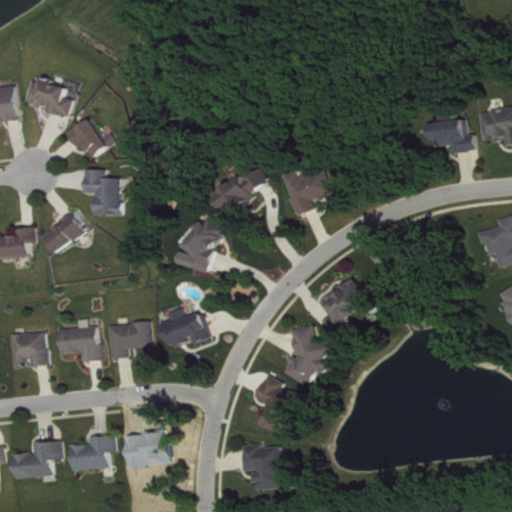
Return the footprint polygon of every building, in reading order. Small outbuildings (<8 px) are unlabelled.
[(44,82),(38,103),(58,108),(57,113),(81,119),(86,101),(77,99),(80,88),(53,81),(53,84),(44,82)] [(27,88),(0,89),(0,124),(29,123),(27,88)] [(511,110),(491,113),(495,144),(511,141),(511,110)] [(123,134),(115,139),(103,119),(83,132),(101,161),(129,144),(123,134)] [(436,125),(438,142),(451,140),(453,156),(486,152),(484,136),(475,137),(474,121),(436,125)] [(118,171),(98,170),(97,194),(108,195),(107,216),(135,217),(135,204),(132,204),(132,180),(118,179),(118,171)] [(239,219),(268,199),(265,194),(279,185),(270,171),(253,182),(251,178),(224,195),(239,219)] [(346,196),(337,171),(312,179),(309,171),(295,176),(309,218),(328,211),(325,203),(346,196)] [(68,254),(99,234),(86,214),(55,235),(68,254)] [(219,274),(222,265),(223,264),(227,249),(240,231),(219,216),(190,256),(187,265),(219,274)] [(511,269),(511,219),(508,221),(509,228),(488,234),(495,258),(506,255),(509,270),(511,269)] [(47,244),(46,228),(29,230),(30,236),(10,238),(12,260),(42,257),(41,245),(47,244)] [(375,311),(378,316),(388,308),(365,279),(347,294),(346,293),(331,304),(341,316),(334,321),(344,334),(375,311)] [(180,351),(221,338),(214,315),(198,320),(194,310),(179,315),(182,322),(172,325),(180,351)] [(70,331),(72,356),(94,354),(94,363),(114,362),(113,348),(109,348),(108,327),(100,328),(100,321),(91,321),(91,330),(70,331)] [(163,348),(161,323),(120,327),(123,361),(140,359),(139,351),(163,348)] [(304,331),(308,358),(304,359),(296,375),(319,387),(325,375),(335,373),(340,364),(336,361),(342,349),(329,342),(326,327),(304,331)] [(24,364),(40,363),(41,368),(59,367),(57,334),(23,336),(24,364)] [(315,395),(293,391),(294,384),(278,376),(267,399),(277,404),(275,415),(270,427),(275,430),(302,435),(306,411),(311,412),(315,395)] [(84,472),(121,469),(119,454),(127,454),(126,437),(101,439),(101,446),(82,447),(84,472)] [(26,480),(64,478),(63,462),(74,461),(73,442),(44,444),(45,455),(24,456),(26,480)] [(0,494),(10,493),(8,466),(16,465),(14,447),(0,448),(0,494)] [(294,490),(293,474),(298,474),(297,457),(292,458),(291,447),(254,448),(255,473),(266,472),(267,492),(294,490)]
